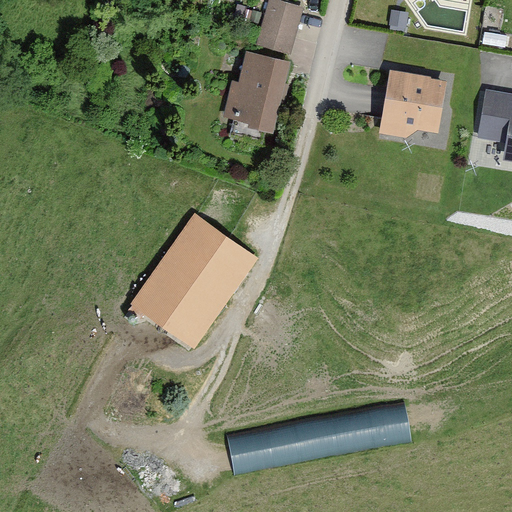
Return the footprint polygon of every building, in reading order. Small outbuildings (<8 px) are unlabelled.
[(290,54),(303,9),(271,0),(270,0),(257,45),(290,54)] [(274,134),(291,62),(246,52),(238,85),(232,83),(224,117),(252,123),(250,128),(274,134)] [(408,139),(419,131),(438,134),(447,81),(391,71),(380,134),(408,139)] [(511,95),(486,92),(479,139),(510,143),(508,161),(511,161),(511,95)] [(196,349),(258,257),(192,213),(130,305),(196,349)] [(235,469),(414,441),(408,403),(229,430),(235,469)]
